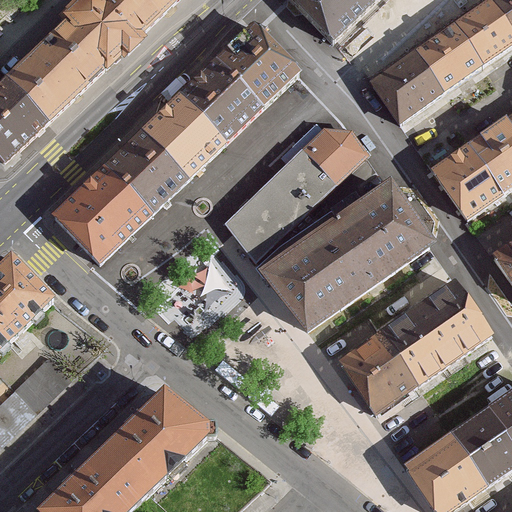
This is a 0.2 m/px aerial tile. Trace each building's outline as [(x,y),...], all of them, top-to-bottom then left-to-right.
[(109,72),(144,39),(106,0),(85,0),(62,22),(69,29),(109,72)] [(106,0),(144,39),(184,0),(106,0)] [(288,0),(287,1),(333,47),(354,27),(381,0),(288,0)] [(511,0),(496,0),(484,8),(511,47),(511,0)] [(511,47),(484,8),(449,34),(477,73),(511,48),(511,47)] [(49,130),(109,72),(69,29),(8,87),(49,130)] [(265,111),(298,79),(254,33),(228,58),(222,64),(265,111)] [(477,73),(449,34),(411,60),(439,100),(477,73)] [(439,100),(411,60),(372,88),(400,128),(439,100)] [(205,79),(181,103),(226,148),(265,111),(222,64),(205,79)] [(17,160),(49,130),(8,87),(0,95),(0,162),(7,169),(17,160)] [(190,182),(226,148),(181,103),(158,124),(144,137),(190,182)] [(511,193),(511,137),(504,126),(465,152),(500,202),(511,193)] [(324,136),(301,158),(335,194),(369,163),(352,137),(324,136)] [(153,217),(190,182),(144,137),(121,159),(108,172),(153,217)] [(500,202),(465,152),(431,176),(466,226),(500,202)] [(256,267),(335,194),(301,158),(292,166),(222,231),(256,267)] [(100,267),(153,217),(108,172),(85,193),(62,215),(55,221),(100,267)] [(384,185),(320,229),(368,297),(431,253),(384,185)] [(320,229),(258,272),(306,341),(368,297),(320,229)] [(511,246),(492,260),(511,289),(511,246)] [(10,262),(0,271),(0,354),(51,305),(10,262)] [(455,288),(382,339),(420,393),(493,343),(455,288)] [(378,423),(420,393),(382,339),(340,368),(378,423)] [(51,363),(18,391),(44,413),(72,386),(51,363)] [(0,381),(0,453),(37,418),(16,396),(0,381)] [(164,398),(107,455),(151,499),(208,443),(164,398)] [(511,398),(490,414),(511,446),(511,398)] [(511,446),(490,414),(452,439),(489,493),(511,477),(511,446)] [(452,439),(405,472),(432,511),(461,511),(489,493),(452,439)] [(107,455),(49,511),(137,511),(151,499),(107,455)]
